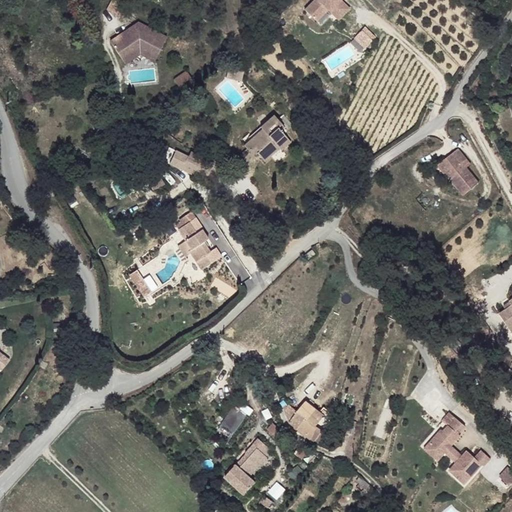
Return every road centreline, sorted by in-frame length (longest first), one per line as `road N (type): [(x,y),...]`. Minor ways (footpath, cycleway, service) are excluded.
road 1 (residential): [(209,333),(315,237),(366,173),(485,67),(511,28)]
road 2 (unclassified): [(0,108),(21,185),(72,252),(97,344),(83,403)]
road 3 (residential): [(209,333),(292,432),(354,464),(398,511)]
road 4 (residential): [(83,403),(145,379),(209,333)]
